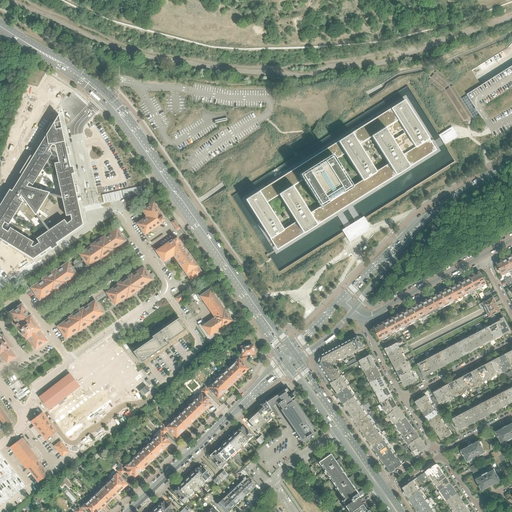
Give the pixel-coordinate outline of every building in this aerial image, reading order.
[(488,122),(511,106),(511,66),(481,86),(476,78),(471,70),(451,83),(461,98),(467,95),(482,119),(485,117),(488,122)] [(436,150),(436,147),(433,143),(429,137),(405,98),(391,107),(352,132),(338,141),(259,190),(245,199),(269,238),(275,248),(277,249),(277,250),(304,233),(318,225),(336,213),(345,228),(350,224),(341,210),(346,207),(355,221),(360,218),(351,203),(396,175),(412,165),(436,150)] [(0,210),(0,238),(33,259),(83,225),(77,199),(59,115),(12,191),(0,210)] [(455,133),(451,127),(438,135),(440,138),(444,144),(445,146),(458,137),(455,133)] [(163,217),(153,202),(142,210),(146,216),(146,217),(137,223),(145,235),(161,223),(165,220),(163,217)] [(349,241),(371,227),(368,223),(365,218),(364,216),(360,218),(355,221),(350,224),(345,228),(342,230),(343,232),(346,237),(349,241)] [(125,241),(117,228),(105,236),(105,235),(91,245),(91,246),(80,254),(83,258),(83,259),(85,261),(88,266),(100,258),(101,259),(102,258),(114,249),(125,241)] [(202,272),(191,257),(180,241),(179,241),(176,238),(174,239),(173,239),(156,251),(164,262),(169,258),(173,255),(176,258),(191,280),(202,272)] [(511,269),(511,267),(507,258),(496,263),(502,275),(511,269)] [(75,265),(72,267),(73,269),(76,267),(78,270),(84,266),(82,263),(85,261),(83,259),(81,261),(80,260),(79,259),(78,259),(77,259),(76,259),(75,260),(74,260),(74,261),(73,262),(73,263),(74,265),(75,265)] [(72,267),(68,262),(57,270),(56,269),(42,279),(43,279),(31,287),(40,300),(51,292),(52,293),(66,283),(65,282),(77,274),(73,269),(72,267)] [(152,279),(143,267),(132,275),(131,274),(118,284),(106,293),(115,305),(126,297),(127,298),(141,288),(140,287),(152,279)] [(486,285),(480,272),(470,277),(476,290),(481,287),(481,288),(486,285)] [(476,290),(470,277),(460,282),(467,295),(476,290)] [(467,295),(460,282),(451,287),(457,300),(467,295)] [(231,321),(224,310),(208,287),(197,295),(200,300),(202,299),(214,316),(214,318),(203,326),(209,336),(231,321)] [(457,300),(451,287),(441,292),(448,305),(457,300)] [(448,305),(441,292),(432,297),(438,310),(448,305)] [(438,310),(432,297),(422,302),(429,315),(438,310)] [(500,311),(498,306),(496,303),(493,297),(483,303),(485,308),(487,311),(488,313),(490,317),(500,311)] [(103,313),(95,300),(83,309),(83,308),(69,317),(69,318),(58,326),(66,338),(78,330),(79,331),(92,322),(92,321),(103,313)] [(429,315),(422,302),(413,307),(419,320),(429,315)] [(40,329),(36,323),(31,315),(30,316),(22,304),(9,313),(18,324),(17,325),(26,339),(27,338),(35,350),(48,341),(40,330),(40,329)] [(419,320),(413,307),(403,312),(409,325),(419,320)] [(409,325),(403,312),(393,317),(400,330),(409,325)] [(400,330),(393,317),(384,322),(390,335),(400,330)] [(153,338),(133,352),(137,357),(141,363),(147,359),(170,343),(169,341),(186,329),(179,318),(152,336),(153,338)] [(511,331),(504,318),(496,322),(496,323),(497,323),(503,335),(511,331)] [(381,340),(390,335),(384,322),(374,327),(381,340)] [(497,323),(496,323),(489,327),(495,339),(503,335),(497,323)] [(495,339),(489,327),(481,331),(487,343),(495,339)] [(487,343),(481,331),(473,335),(479,347),(487,343)] [(13,348),(4,336),(3,334),(1,336),(0,334),(0,352),(7,363),(15,357),(10,350),(13,348)] [(479,347),(473,335),(466,339),(472,351),(479,347)] [(364,348),(361,342),(358,336),(354,338),(352,339),(358,350),(359,349),(360,350),(364,348)] [(358,350),(352,339),(341,345),(347,356),(358,350)] [(472,351),(466,339),(458,343),(464,355),(472,351)] [(395,351),(400,348),(397,343),(396,344),(394,345),(386,349),(390,357),(397,354),(395,351)] [(464,355),(458,343),(450,347),(456,359),(464,355)] [(240,357),(245,360),(247,357),(247,356),(248,354),(254,354),(254,352),(254,351),(254,349),(253,349),(253,345),(249,346),(248,345),(247,345),(246,346),(240,346),(240,348),(242,348),(242,355),(241,355),(240,357)] [(347,356),(341,345),(328,352),(331,358),(333,358),(335,357),(335,358),(337,357),(338,360),(339,360),(347,356)] [(405,357),(402,351),(403,350),(402,347),(400,348),(395,351),(397,354),(390,357),(393,363),(405,357)] [(456,359),(450,347),(442,351),(448,363),(456,359)] [(448,363),(442,351),(434,355),(441,368),(448,363)] [(333,358),(331,358),(328,352),(320,356),(319,360),(334,364),(337,364),(338,360),(337,357),(335,358),(335,357),(333,358)] [(236,361),(233,364),(237,368),(238,367),(240,369),(239,370),(242,374),(243,373),(244,373),(245,372),(245,371),(248,368),(244,365),(244,364),(244,363),(245,360),(240,357),(238,355),(235,357),(235,358),(235,359),(236,361)] [(376,366),(374,362),(370,355),(360,361),(365,371),(376,366)] [(441,368),(434,355),(427,360),(433,372),(441,368)] [(511,365),(505,355),(496,360),(500,366),(503,371),(503,372),(507,370),(506,369),(509,368),(508,367),(511,365)] [(402,365),(407,362),(405,357),(393,363),(397,371),(404,367),(402,365)] [(418,357),(416,359),(422,371),(425,376),(426,375),(429,374),(433,372),(427,360),(421,362),(419,358),(418,358),(418,357)] [(334,367),(334,364),(319,360),(318,364),(324,372),(329,368),(330,368),(332,370),(333,371),(336,369),(335,369),(334,367)] [(500,366),(496,360),(491,362),(497,373),(499,371),(500,372),(503,371),(500,366)] [(412,370),(409,365),(409,364),(410,364),(409,361),(407,362),(402,365),(404,367),(397,371),(400,376),(411,370),(412,370)] [(497,373),(491,362),(482,367),(486,373),(488,379),(489,379),(492,378),(492,377),(494,375),(494,374),(497,373)] [(241,375),(242,374),(239,370),(240,369),(238,367),(237,368),(233,364),(228,368),(232,372),(233,372),(235,374),(234,375),(238,378),(239,378),(241,376),(241,375)] [(236,380),(238,378),(234,375),(235,374),(233,372),(232,372),(228,368),(225,365),(224,366),(226,368),(222,372),(223,373),(227,377),(228,376),(230,379),(229,379),(233,383),(234,383),(236,381),(236,380)] [(382,376),(380,373),(376,366),(365,371),(371,382),(382,376)] [(486,373),(482,367),(477,370),(482,380),(485,379),(486,380),(488,379),(486,373)] [(329,379),(339,372),(337,369),(336,369),(333,371),(332,370),(330,368),(329,368),(324,372),(329,379)] [(417,380),(415,377),(414,377),(411,370),(400,376),(405,386),(411,383),(412,384),(414,382),(414,381),(417,380)] [(482,380),(477,370),(468,375),(472,381),(474,386),(475,387),(478,385),(478,384),(480,383),(480,382),(482,380)] [(332,384),(342,377),(339,372),(329,379),(332,383),(331,383),(332,384)] [(231,385),(233,383),(229,379),(230,379),(228,376),(227,377),(223,373),(219,377),(223,381),(225,383),(225,384),(228,387),(229,387),(231,386),(231,385)] [(337,394),(350,385),(351,385),(345,375),(342,377),(332,384),(338,393),(337,394)] [(472,381),(468,375),(463,377),(468,388),(471,386),(471,387),(474,386),(472,381)] [(387,387),(385,384),(382,376),(371,382),(377,393),(387,387)] [(226,389),(228,387),(225,384),(225,383),(223,381),(219,377),(214,382),(218,386),(218,385),(221,388),(220,389),(223,392),(224,392),(226,390),(226,389)] [(468,388),(463,377),(454,382),(457,388),(460,393),(461,394),(464,393),(464,392),(466,390),(465,389),(468,388)] [(221,394),(223,392),(220,389),(221,388),(218,385),(218,386),(214,382),(208,387),(207,388),(206,387),(205,386),(203,389),(207,393),(211,390),(214,394),(216,396),(217,396),(218,397),(220,397),(221,395),(221,394)] [(457,388),(454,382),(449,385),(454,395),(457,394),(457,395),(460,393),(457,388)] [(344,404),(358,394),(357,392),(355,393),(350,385),(337,394),(344,404)] [(454,395),(449,385),(443,388),(446,394),(449,399),(452,398),(452,396),(454,395)] [(393,398),(391,394),(387,387),(377,393),(382,403),(393,398)] [(317,433),(294,399),(293,397),(294,397),(294,396),(295,395),(293,393),(292,393),(290,394),(289,393),(290,392),(287,388),(284,390),(284,389),(274,395),(266,401),(270,407),(274,405),(277,403),(277,404),(278,404),(292,425),(303,440),(304,442),(308,439),(308,440),(314,436),(313,436),(317,433)] [(446,394),(443,388),(434,392),(436,396),(439,401),(440,403),(442,401),(443,402),(446,401),(447,402),(450,400),(449,399),(446,394)] [(202,393),(197,398),(201,403),(202,402),(203,404),(202,405),(206,409),(206,408),(207,408),(209,407),(209,406),(211,404),(209,402),(211,401),(206,395),(205,396),(205,395),(207,393),(203,389),(201,391),(202,393)] [(510,403),(504,392),(494,397),(500,409),(503,407),(502,407),(507,404),(507,405),(510,403)] [(363,405),(358,397),(360,395),(358,394),(344,404),(351,413),(363,405)] [(432,405),(427,399),(428,399),(426,396),(420,400),(420,399),(416,402),(417,403),(416,404),(417,405),(418,405),(421,409),(421,410),(422,411),(423,412),(432,405)] [(500,409),(494,397),(483,402),(489,414),(492,413),(492,412),(496,410),(497,410),(500,409)] [(204,410),(206,409),(202,405),(203,404),(202,402),(201,403),(197,398),(192,403),(196,407),(197,407),(199,409),(198,410),(201,413),(202,413),(204,411),(204,410)] [(398,407),(397,405),(393,398),(382,403),(381,404),(388,415),(398,407)] [(269,413),(272,411),(270,407),(266,401),(260,405),(261,406),(262,408),(257,413),(266,423),(271,418),(270,417),(271,416),(269,413)] [(489,414),(483,402),(473,408),(479,420),(482,418),(482,417),(486,415),(486,416),(489,414)] [(199,415),(201,413),(198,410),(199,409),(197,407),(196,407),(192,403),(187,407),(192,412),(192,411),(194,414),(193,414),(196,418),(197,418),(199,416),(199,415)] [(357,423),(372,413),(371,411),(368,413),(363,405),(351,413),(357,423)] [(438,415),(432,406),(432,405),(423,412),(423,413),(424,415),(425,415),(427,418),(427,419),(428,421),(429,421),(438,415)] [(0,407),(0,418),(5,425),(10,422),(0,407)] [(194,420),(196,418),(193,414),(194,414),(192,411),(192,412),(187,407),(182,412),(187,416),(189,418),(188,419),(191,422),(193,422),(194,421),(194,420)] [(405,417),(404,414),(399,408),(398,407),(388,415),(395,425),(405,418),(405,417)] [(479,420),(473,408),(463,413),(469,425),(472,423),(476,421),(479,420)] [(189,424),(191,422),(188,419),(189,418),(187,416),(182,412),(177,417),(182,421),(184,423),(183,424),(186,427),(187,427),(188,427),(189,425),(189,424)] [(56,431),(49,421),(42,413),(31,421),(45,439),(56,431)] [(266,423),(257,413),(251,418),(248,421),(253,425),(251,426),(257,432),(266,423)] [(376,424),(371,416),(373,415),(372,413),(357,423),(364,433),(376,424)] [(469,425),(463,413),(452,419),(453,420),(450,422),(453,427),(456,426),(459,430),(462,429),(461,428),(466,426),(469,425)] [(445,424),(438,415),(429,421),(430,422),(429,422),(430,424),(431,424),(434,428),(433,428),(434,430),(435,430),(445,424)] [(185,429),(186,427),(183,424),(184,423),(182,421),(177,417),(173,421),(177,426),(177,425),(180,428),(179,429),(182,432),(182,431),(183,431),(185,430),(185,429)] [(412,427),(410,424),(406,418),(405,418),(395,425),(402,435),(412,428),(412,427)] [(180,434),(182,432),(179,429),(180,428),(177,425),(177,426),(173,421),(165,428),(164,426),(162,428),(166,432),(169,429),(173,433),(175,436),(176,437),(177,436),(178,436),(180,435),(180,434)] [(371,442),(385,432),(384,431),(382,432),(376,424),(364,433),(371,442)] [(452,433),(450,430),(449,430),(445,424),(435,430),(436,431),(435,432),(436,433),(437,433),(440,437),(439,437),(441,439),(442,440),(446,436),(447,437),(452,433)] [(253,436),(246,429),(245,430),(242,426),(241,428),(239,427),(237,428),(238,430),(238,431),(241,434),(242,434),(243,435),(243,436),(247,440),(250,438),(253,436)] [(153,436),(155,438),(159,442),(160,442),(162,444),(161,445),(164,448),(166,448),(167,446),(167,445),(170,443),(167,439),(163,435),(166,432),(162,428),(160,427),(158,429),(159,430),(153,436)] [(511,440),(505,427),(503,428),(503,429),(496,432),(496,433),(498,437),(502,443),(508,440),(509,441),(511,440)] [(419,437),(417,434),(413,428),(412,428),(402,435),(408,445),(419,438),(419,437)] [(247,440),(243,436),(243,435),(242,434),(241,434),(238,431),(236,432),(234,431),(234,432),(232,433),(233,435),(236,439),(237,439),(238,440),(238,441),(242,445),(245,442),(247,444),(248,443),(251,446),(251,445),(247,440)] [(389,444),(384,435),(386,434),(385,432),(371,442),(377,452),(389,444)] [(242,445),(238,441),(238,440),(237,439),(236,439),(233,435),(230,438),(229,437),(228,437),(229,437),(227,438),(227,440),(227,441),(230,444),(231,444),(232,445),(232,446),(236,450),(239,447),(241,449),(242,448),(246,451),(247,450),(242,445)] [(163,450),(164,448),(161,445),(162,444),(160,442),(159,442),(155,438),(150,442),(154,447),(155,446),(157,449),(156,449),(159,453),(160,452),(161,452),(163,451),(163,450)] [(426,447),(424,444),(420,438),(419,438),(408,445),(413,451),(412,452),(414,456),(425,448),(425,447),(426,447)] [(48,474),(37,459),(22,439),(10,448),(26,468),(27,467),(38,482),(48,474)] [(61,441),(55,446),(63,456),(69,452),(61,441)] [(236,450),(232,446),(232,445),(231,444),(230,444),(227,441),(225,443),(223,442),(221,444),(222,446),(221,446),(224,449),(226,449),(227,451),(227,452),(231,456),(236,450)] [(472,445),(470,445),(477,458),(478,460),(478,461),(480,460),(481,459),(479,457),(479,456),(485,452),(482,446),(483,445),(481,441),(480,442),(479,441),(473,445),(472,444),(472,445)] [(158,454),(159,453),(156,449),(157,449),(155,446),(154,447),(150,442),(146,447),(150,451),(152,453),(151,454),(154,457),(155,457),(156,457),(158,455),(158,454)] [(384,462),(398,452),(397,450),(395,452),(389,444),(377,452),(384,462)] [(462,451),(461,452),(463,456),(464,455),(467,461),(471,459),(473,462),(476,461),(478,460),(477,458),(470,445),(469,446),(468,447),(461,450),(462,451)] [(231,456),(227,452),(227,451),(226,449),(224,449),(221,446),(219,448),(218,447),(217,447),(218,447),(216,449),(217,451),(216,451),(219,454),(220,454),(222,455),(222,457),(225,461),(231,456)] [(153,459),(154,457),(151,454),(152,453),(150,451),(146,447),(141,451),(145,456),(145,455),(147,458),(146,459),(150,462),(151,462),(153,460),(153,459)] [(148,464),(150,462),(146,459),(147,458),(145,455),(145,456),(141,451),(136,456),(140,461),(140,460),(143,462),(142,463),(145,467),(145,466),(146,466),(148,465),(148,464)] [(225,461),(222,457),(222,455),(220,454),(219,454),(216,451),(214,453),(213,452),(212,452),(213,452),(211,454),(212,456),(211,456),(211,457),(213,459),(213,458),(216,462),(217,463),(217,464),(219,466),(221,467),(226,462),(228,464),(225,461)] [(403,463),(397,455),(399,453),(398,452),(384,462),(391,472),(392,471),(403,463)] [(326,471),(341,461),(340,458),(336,461),(336,460),(335,461),(330,454),(318,462),(321,466),(322,465),(322,466),(323,465),(325,469),(323,471),(324,472),(326,471)] [(143,468),(145,467),(142,463),(143,462),(140,460),(140,461),(136,456),(131,460),(135,465),(136,464),(138,467),(137,468),(140,471),(141,471),(143,469),(143,468)] [(257,464),(253,459),(247,464),(252,468),(257,464)] [(138,473),(140,471),(137,468),(138,467),(136,464),(135,465),(131,460),(130,460),(128,462),(128,463),(123,468),(122,467),(120,468),(124,473),(126,471),(125,470),(125,469),(127,471),(130,475),(132,473),(135,476),(136,476),(137,476),(138,474),(138,473)] [(343,470),(341,467),(340,467),(338,464),(338,463),(341,461),(326,471),(329,474),(328,475),(329,476),(330,475),(332,479),(342,471),(342,470),(343,470)] [(444,474),(439,467),(437,464),(436,465),(435,465),(426,472),(433,481),(444,474)] [(210,476),(207,473),(208,472),(203,467),(202,468),(200,466),(198,469),(196,468),(194,470),(194,469),(195,471),(195,472),(198,475),(199,475),(200,476),(200,477),(204,482),(206,479),(210,476)] [(249,471),(245,466),(242,468),(239,471),(244,476),(249,471)] [(114,478),(111,480),(120,490),(122,490),(123,488),(123,487),(126,484),(122,479),(121,478),(120,477),(124,473),(120,468),(117,471),(118,472),(113,477),(114,478)] [(500,480),(498,476),(494,470),(488,473),(487,472),(485,473),(491,486),(493,485),(493,484),(500,481),(500,480)] [(336,489),(353,477),(352,476),(348,478),(347,478),(345,475),(346,475),(344,472),(343,472),(342,471),(332,479),(334,482),(333,482),(334,483),(335,483),(337,486),(335,488),(336,489)] [(204,482),(200,477),(200,476),(199,475),(198,475),(195,472),(193,473),(191,473),(189,474),(190,476),(189,477),(192,480),(194,479),(195,481),(195,482),(199,486),(204,482)] [(491,486),(485,473),(482,475),(483,476),(476,479),(480,486),(479,486),(481,490),(482,490),(489,487),(490,487),(491,486)] [(450,484),(446,478),(444,474),(433,481),(440,491),(450,484)] [(255,485),(248,479),(247,479),(244,476),(242,478),(242,479),(240,481),(244,486),(245,486),(246,486),(246,487),(245,487),(249,491),(249,490),(250,491),(252,489),(252,488),(255,485)] [(199,486),(195,482),(195,481),(194,479),(192,480),(189,477),(188,478),(186,477),(186,478),(184,479),(185,481),(184,481),(194,491),(199,486)] [(354,488),(355,487),(353,484),(352,485),(350,482),(350,481),(354,479),(353,477),(336,489),(336,490),(339,488),(341,492),(340,492),(341,493),(344,496),(354,488)] [(120,490),(111,480),(108,483),(105,486),(111,492),(111,493),(114,496),(117,493),(118,493),(120,491),(120,490)] [(409,498),(423,488),(422,486),(419,488),(414,480),(403,488),(405,491),(404,492),(405,492),(409,498)] [(194,491),(184,481),(183,483),(181,482),(181,483),(179,484),(180,486),(179,486),(183,490),(184,491),(184,492),(189,496),(194,491)] [(249,491),(245,487),(246,487),(246,486),(245,486),(244,486),(240,481),(235,486),(239,490),(240,490),(241,491),(241,492),(244,495),(245,495),(246,495),(247,493),(249,491)] [(457,493),(454,489),(450,484),(440,491),(447,500),(457,493)] [(112,498),(114,496),(111,493),(111,492),(105,486),(103,488),(100,491),(109,501),(109,500),(111,500),(112,499),(112,498)] [(189,496),(184,492),(184,491),(183,490),(179,486),(178,488),(176,487),(174,489),(175,491),(174,491),(175,492),(174,492),(176,494),(179,497),(180,498),(180,499),(182,501),(183,501),(184,503),(189,498),(191,500),(192,499),(189,496)] [(244,495),(241,492),(241,491),(240,490),(239,490),(235,486),(231,490),(235,494),(236,494),(237,495),(237,496),(240,500),(240,499),(241,499),(243,498),(243,497),(244,495)] [(358,497),(359,496),(363,493),(362,490),(358,493),(357,493),(358,492),(356,489),(355,490),(354,488),(344,496),(345,498),(344,499),(343,498),(342,499),(343,501),(343,502),(344,502),(346,505),(358,497)] [(427,499),(422,492),(424,490),(423,488),(409,498),(413,503),(415,507),(427,499)] [(240,500),(237,496),(237,495),(236,494),(235,494),(231,490),(226,494),(230,499),(231,499),(232,499),(232,500),(232,501),(235,504),(236,503),(237,504),(238,502),(238,501),(240,500)] [(109,501),(100,491),(97,494),(97,493),(95,495),(100,501),(101,501),(105,505),(106,503),(107,503),(109,502),(109,501)] [(464,503),(462,500),(457,493),(447,500),(453,510),(464,503)] [(235,504),(232,501),(232,500),(232,499),(231,499),(230,499),(226,494),(222,499),(226,503),(227,503),(228,504),(228,505),(231,508),(232,508),(234,506),(233,506),(235,504)] [(92,498),(89,501),(98,511),(100,511),(101,509),(101,508),(105,505),(101,501),(100,501),(95,495),(92,498)] [(350,511),(362,504),(358,497),(346,505),(350,511)] [(231,508),(228,505),(228,504),(227,503),(226,503),(222,499),(217,503),(224,511),(228,511),(229,511),(229,510),(231,508)] [(418,511),(428,511),(436,507),(435,505),(432,507),(427,499),(415,507),(418,511)] [(98,511),(89,501),(86,504),(83,507),(81,505),(79,507),(83,511),(85,509),(86,511),(98,511)] [(171,511),(173,511),(170,508),(171,507),(166,502),(165,503),(163,501),(161,504),(159,503),(157,505),(158,507),(161,510),(162,510),(163,511),(162,511),(171,511)] [(469,511),(468,509),(464,503),(453,510),(455,511),(469,511)]
